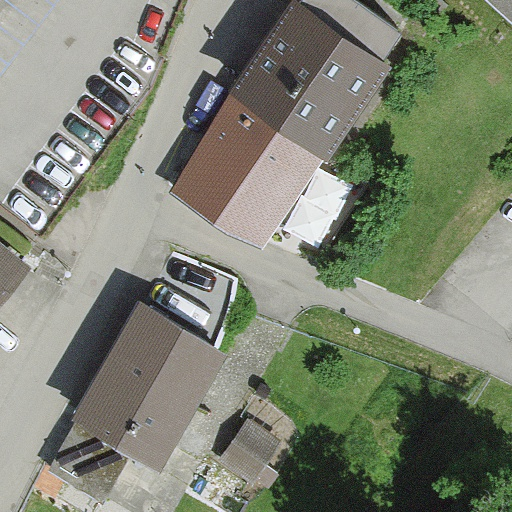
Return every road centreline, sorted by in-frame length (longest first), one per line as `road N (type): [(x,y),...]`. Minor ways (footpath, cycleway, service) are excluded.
road 1 (residential): [(132,182),(267,267),(511,363)]
road 2 (residential): [(0,470),(132,182)]
road 3 (residential): [(132,182),(217,0)]
